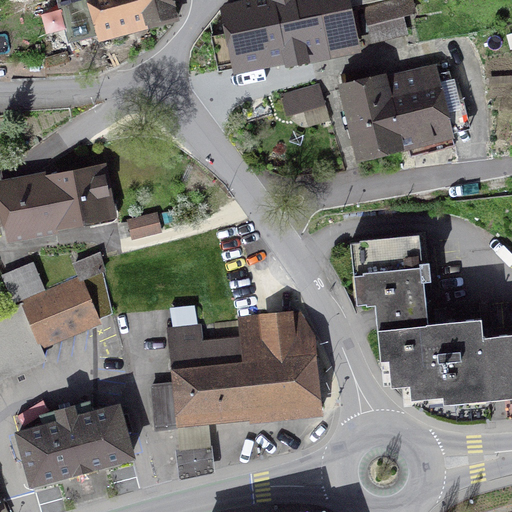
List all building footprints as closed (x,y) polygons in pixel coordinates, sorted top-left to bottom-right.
[(141,0),(67,0),(68,4),(61,6),(69,39),(146,21),(141,0)] [(141,0),(146,21),(177,14),(172,0),(141,0)] [(256,0),(223,7),(220,13),(225,39),(211,42),(218,74),(232,71),(233,79),(284,69),(285,74),(310,69),(310,67),(361,56),(348,0),(256,0)] [(405,0),(389,0),(368,6),(377,39),(413,30),(405,0)] [(385,86),(400,146),(411,143),(415,157),(467,145),(450,71),(385,86)] [(400,146),(385,86),(383,78),(342,88),(359,155),(400,146)] [(319,85),(280,96),(286,119),(326,108),(319,85)] [(45,178),(55,234),(123,221),(112,165),(45,178)] [(55,234),(45,178),(8,185),(18,241),(55,234)] [(164,216),(132,223),(136,244),(169,236),(164,216)] [(378,341),(385,340),(428,337),(420,248),(360,254),(366,319),(376,318),(378,341)] [(106,272),(99,255),(74,265),(79,278),(80,282),(106,272)] [(19,269),(3,275),(13,306),(22,301),(31,298),(19,269)] [(31,298),(22,301),(38,343),(110,313),(106,272),(80,282),(79,278),(31,298)] [(13,306),(0,311),(0,373),(43,356),(38,343),(22,301),(13,306)] [(242,338),(249,416),(318,410),(312,338),(310,315),(241,320),(242,338)] [(249,416),(242,338),(209,341),(208,329),(172,332),(176,386),(153,388),(156,423),(249,416)] [(479,332),(428,337),(385,340),(390,391),(402,389),(403,400),(410,399),(411,412),(485,405),(480,351),(479,332)] [(511,347),(480,351),(485,405),(508,403),(509,409),(511,408),(511,347)] [(136,466),(121,410),(79,421),(76,411),(54,417),(57,428),(15,439),(30,494),(136,466)]
